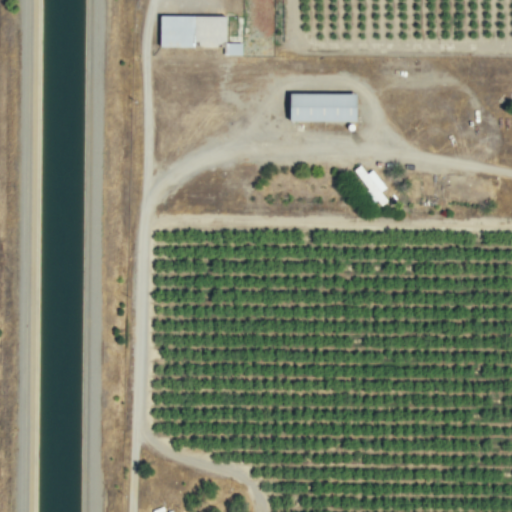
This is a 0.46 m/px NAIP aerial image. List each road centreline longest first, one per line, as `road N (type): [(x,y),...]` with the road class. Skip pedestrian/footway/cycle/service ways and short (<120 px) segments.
road 1 (track): [(96,0),(91,511)]
road 2 (track): [(18,511),(22,0)]
